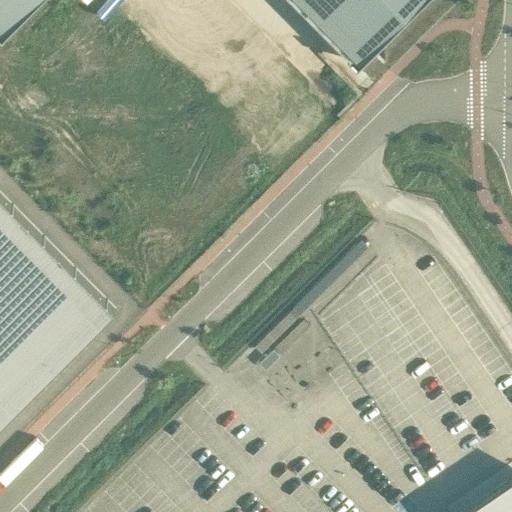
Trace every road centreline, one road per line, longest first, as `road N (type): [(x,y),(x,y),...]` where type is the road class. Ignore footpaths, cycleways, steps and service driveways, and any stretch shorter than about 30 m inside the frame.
road 1 (unclassified): [(511,100),(476,96),(397,109),(0,510)]
road 2 (unknown): [(296,430),(392,511)]
